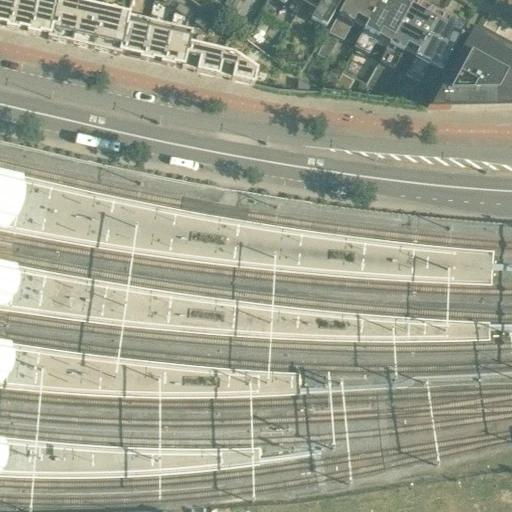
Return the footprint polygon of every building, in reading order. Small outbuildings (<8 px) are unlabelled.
[(0,0),(0,27),(6,29),(12,0),(0,0)] [(12,0),(6,29),(27,34),(34,0),(12,0)] [(34,0),(27,34),(47,38),(48,39),(57,1),(58,1),(58,0),(34,0)] [(313,0),(320,3),(310,20),(325,29),(339,4),(341,0),(313,0)] [(362,32),(379,0),(346,0),(337,17),(337,18),(328,34),(316,56),(326,61),(338,40),(342,42),(351,25),(362,32)] [(379,0),(362,32),(353,49),(367,57),(377,40),(388,46),(412,3),(410,0),(379,0)] [(47,38),(47,41),(51,42),(51,43),(55,44),(55,43),(69,46),(78,6),(58,1),(57,1),(48,39),(47,38)] [(379,63),(365,89),(379,96),(393,71),(402,53),(413,59),(438,16),(436,11),(429,7),(424,9),(412,3),(388,46),(379,63)] [(179,4),(174,11),(184,18),(189,11),(179,4)] [(78,6),(69,46),(72,47),(72,48),(76,48),(90,51),(99,10),(78,6)] [(99,10),(90,51),(93,51),(93,53),(97,54),(97,52),(119,57),(120,55),(119,55),(127,19),(128,19),(129,17),(99,10)] [(449,23),(438,16),(413,59),(404,76),(419,84),(429,64),(442,71),(464,30),(463,29),(461,24),(455,21),(449,23)] [(198,17),(193,24),(203,31),(208,24),(198,17)] [(127,19),(119,55),(120,55),(140,60),(148,24),(128,19),(127,19)] [(148,24),(140,60),(161,64),(169,29),(148,24)] [(169,29),(161,64),(181,69),(180,71),(181,72),(187,46),(188,47),(191,34),(169,29)] [(428,109),(428,110),(511,109),(511,50),(476,31),(475,34),(471,32),(429,109),(428,109)] [(187,46),(181,72),(195,75),(217,80),(222,54),(188,47),(187,46)] [(222,54),(217,80),(253,88),(257,71),(239,58),(222,54)] [(340,78),(333,90),(347,93),(352,85),(340,78)] [(314,94),(314,90),(297,81),(296,93),(314,94)] [(408,96),(397,90),(393,99),(403,104),(408,96)]
